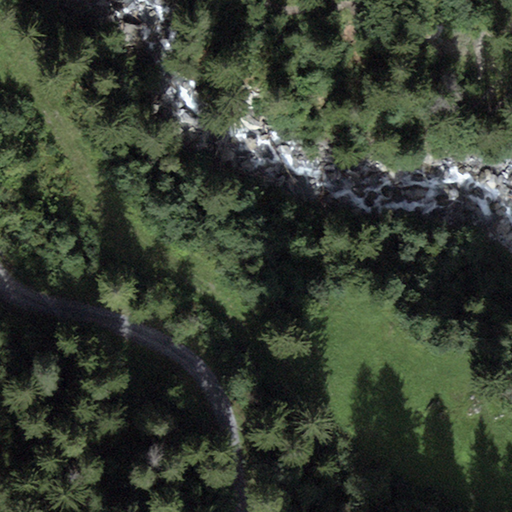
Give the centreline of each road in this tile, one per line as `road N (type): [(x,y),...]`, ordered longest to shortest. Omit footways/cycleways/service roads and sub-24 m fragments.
road 1 (track): [(0,274),(14,291),(153,338),(185,358),(218,396),(245,511)]
road 2 (track): [(0,35),(57,117),(80,182)]
